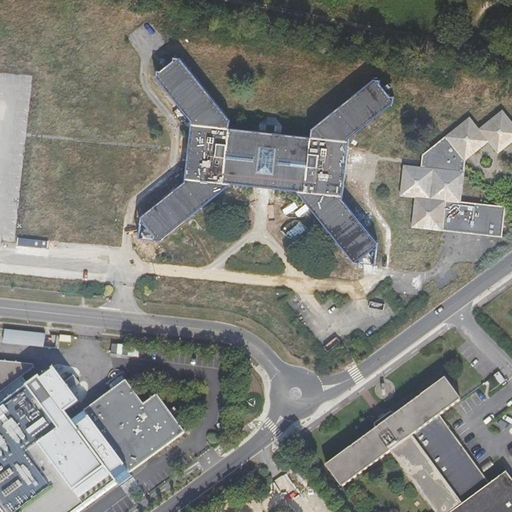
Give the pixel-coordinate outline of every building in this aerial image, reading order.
[(231,120),(180,58),(174,57),(174,62),(162,71),(158,71),(157,77),(192,121),(189,152),(185,182),(142,216),(141,223),(145,223),(155,236),(154,239),(162,240),(222,191),(223,183),(240,185),(253,186),(257,183),(272,185),(274,188),(306,192),(305,200),(353,261),(361,262),(361,259),(374,248),(376,249),(378,242),(343,199),(349,138),(393,104),(394,97),(390,97),(380,84),(381,80),(374,79),(312,129),(311,137),(282,134),(282,126),(278,119),(267,118),(260,124),(259,132),(229,128),(231,120)] [(415,197),(412,227),(503,235),(506,205),(462,201),(466,159),(490,142),(498,152),(511,142),(511,118),(504,108),(479,126),(472,116),(423,151),(422,166),(403,164),(400,196),(415,197)] [(45,345),(46,332),(5,330),(4,344),(45,345)] [(113,343),(112,354),(128,355),(128,344),(113,343)] [(0,405),(27,386),(21,378),(34,369),(34,367),(32,365),(0,361),(0,405)] [(40,377),(27,386),(0,405),(0,467),(32,511),(76,511),(118,481),(117,480),(92,445),(104,437),(86,413),(73,422),(67,413),(79,404),(56,373),(57,371),(54,368),(41,379),(40,377)] [(80,403),(57,371),(56,373),(79,404),(80,403)] [(500,385),(505,381),(499,373),(494,376),(500,385)] [(462,399),(447,380),(446,381),(444,379),(397,414),(392,411),(386,415),(383,413),(379,416),(380,419),(374,423),(375,430),(327,465),(328,466),(327,467),(340,486),(342,485),(344,487),(391,452),(435,511),(511,511),(511,479),(507,472),(490,484),(441,416),(461,402),(460,400),(462,399)] [(84,410),(86,413),(104,437),(129,472),(131,474),(185,433),(158,396),(145,405),(126,381),(84,410)] [(129,472),(104,437),(92,445),(117,480),(129,472)] [(32,511),(0,467),(0,508),(3,511),(32,511)]
